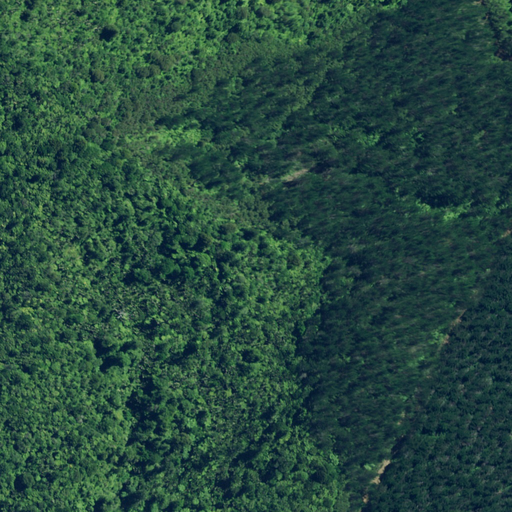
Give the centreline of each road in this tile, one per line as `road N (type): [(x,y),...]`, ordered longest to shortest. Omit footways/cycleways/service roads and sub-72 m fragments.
road 1 (track): [(0,36),(61,116),(112,163),(199,189),(466,299)]
road 2 (track): [(466,299),(356,501),(363,511)]
